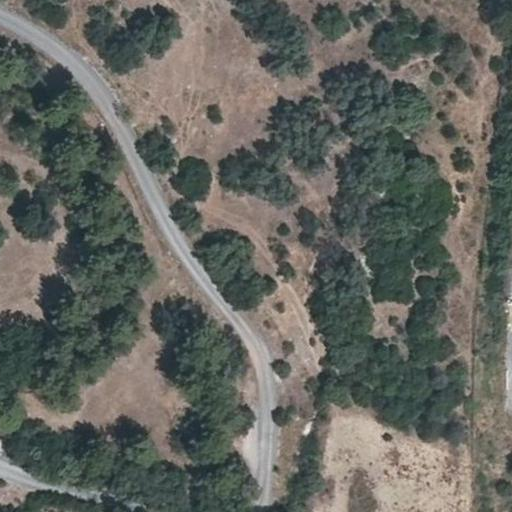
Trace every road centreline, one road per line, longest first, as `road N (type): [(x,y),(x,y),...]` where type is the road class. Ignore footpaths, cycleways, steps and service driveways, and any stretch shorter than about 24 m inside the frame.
road 1 (residential): [(243,511),(273,421),(269,361),(157,210),(119,117),(90,75),(0,15)]
road 2 (residential): [(0,457),(119,511)]
